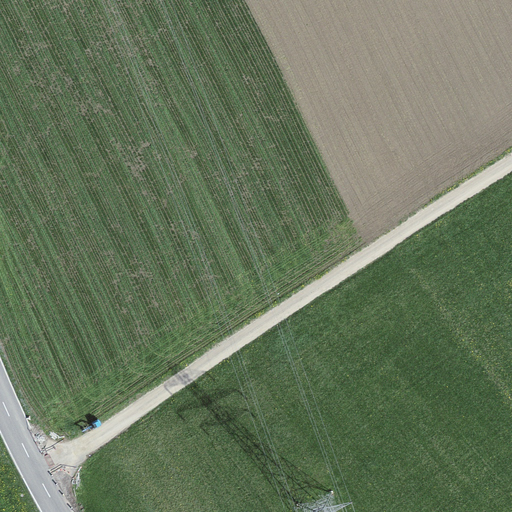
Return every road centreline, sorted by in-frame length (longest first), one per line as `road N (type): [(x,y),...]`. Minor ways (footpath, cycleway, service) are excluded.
road 1 (track): [(511,162),(36,471)]
road 2 (secondary): [(59,511),(0,395)]
